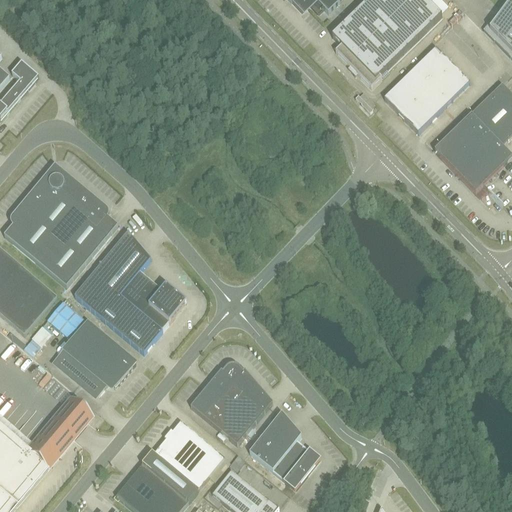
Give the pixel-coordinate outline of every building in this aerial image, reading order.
[(288,0),(288,1),(291,5),(292,4),(302,15),(316,1),(325,12),(328,16),(340,5),(338,3),(342,0),(288,0)] [(380,80),(442,19),(423,0),(373,0),(332,40),(341,49),(336,55),(371,91),(382,81),(380,80)] [(511,0),(507,0),(483,33),(511,62),(511,0)] [(470,86),(436,52),(384,102),(418,137),(470,86)] [(0,72),(0,125),(0,126),(39,80),(22,66),(12,77),(20,84),(0,107),(0,92),(10,81),(0,72)] [(511,97),(502,88),(435,154),(475,195),(511,159),(502,149),(511,139),(511,97)] [(375,108),(363,96),(359,100),(358,99),(356,101),(370,116),(372,113),(371,112),(375,108)] [(107,211),(55,168),(13,220),(11,221),(11,224),(11,226),(12,228),(13,229),(5,239),(67,291),(118,229),(108,220),(109,219),(109,217),(109,215),(108,213),(107,211)] [(151,263),(128,236),(75,300),(144,357),(163,334),(169,326),(170,326),(187,306),(166,288),(162,294),(140,276),(151,263)] [(0,317),(25,339),(57,301),(0,251),(0,317)] [(87,326),(63,306),(48,324),(72,344),(87,326)] [(136,367),(87,326),(56,364),(99,399),(110,386),(116,391),(136,367)] [(245,373),(243,375),(240,371),(238,369),(235,368),(232,368),(229,369),(226,371),(223,375),(222,373),(212,385),(212,386),(208,391),(208,390),(191,410),(237,449),(273,406),(272,404),(270,406),(264,399),(266,398),(245,373)] [(0,511),(14,511),(48,473),(49,474),(94,420),(69,399),(25,451),(0,429),(0,511)] [(310,452),(309,453),(298,444),(302,439),(282,416),(250,456),(273,475),(284,484),(283,485),(295,494),(321,462),(310,452)] [(166,443),(154,458),(198,495),(226,462),(181,425),(173,435),(171,434),(165,442),(166,443)] [(130,511),(184,511),(189,506),(198,495),(154,458),(143,468),(116,500),(130,511)] [(269,505),(231,475),(212,499),(222,507),(228,511),(278,511),(269,505)] [(208,495),(204,500),(218,511),(222,507),(212,499),(208,495)]
